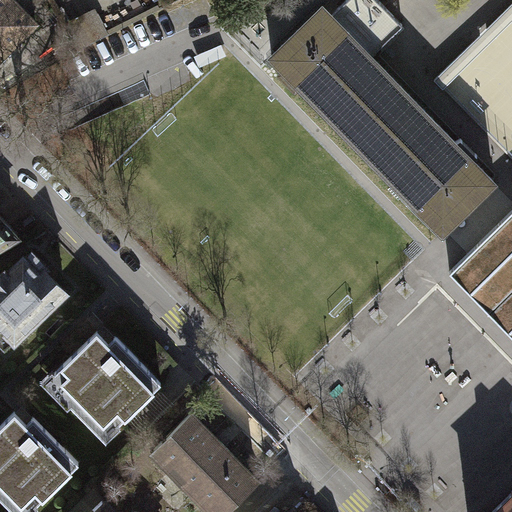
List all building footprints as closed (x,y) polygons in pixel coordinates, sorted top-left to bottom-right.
[(0,0),(0,56),(36,21),(34,19),(37,16),(23,2),(25,0),(0,0)] [(370,56),(371,55),(402,25),(378,0),(346,0),(331,15),(323,6),(272,56),(311,96),(361,47),(370,56)] [(511,3),(435,81),(444,90),(511,21),(511,3)] [(455,141),(371,55),(370,56),(361,47),(311,96),(445,233),(447,231),(445,230),(486,190),(492,184),(493,185),(495,183),(473,160),(477,155),(461,139),(455,141)] [(170,115),(125,158),(240,277),(288,230),(249,189),(261,178),(239,155),(223,170),(170,115)] [(511,210),(450,271),(511,333),(511,210)] [(0,213),(0,245),(21,234),(0,213)] [(0,341),(10,352),(17,346),(20,348),(74,295),(53,273),(55,271),(36,252),(30,257),(28,256),(12,271),(9,269),(0,277),(0,341)] [(109,332),(94,318),(64,349),(58,355),(59,359),(54,366),(50,363),(39,374),(65,400),(69,395),(106,432),(120,417),(116,413),(123,408),(129,402),(146,384),(154,377),(158,372),(114,327),(109,332)] [(25,413),(13,401),(0,412),(0,491),(20,511),(21,511),(37,499),(34,495),(40,489),(62,466),(70,459),(75,454),(32,407),(25,413)] [(191,406),(147,449),(208,511),(222,511),(260,476),(191,406)] [(132,511),(105,484),(76,511),(132,511)] [(511,511),(511,491),(511,492),(511,493),(492,511),(511,511)]
